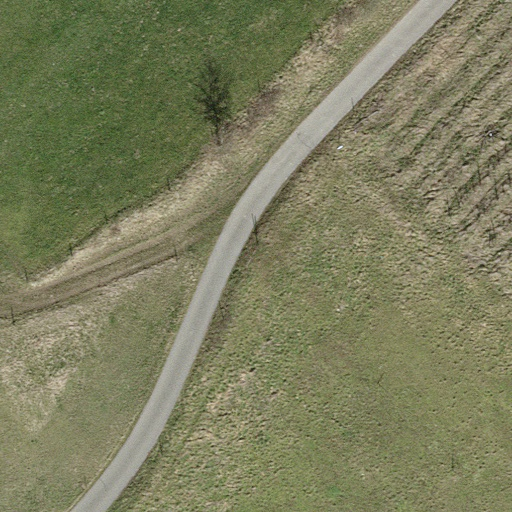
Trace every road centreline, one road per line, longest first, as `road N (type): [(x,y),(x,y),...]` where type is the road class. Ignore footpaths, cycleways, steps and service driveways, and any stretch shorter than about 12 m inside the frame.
road 1 (unclassified): [(453,0),(283,173),(152,477),(112,511)]
road 2 (track): [(283,173),(110,275),(0,286)]
